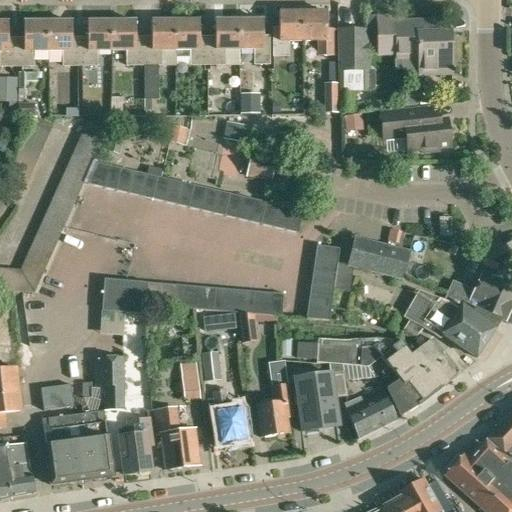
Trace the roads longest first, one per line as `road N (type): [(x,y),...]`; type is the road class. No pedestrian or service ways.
road 1 (secondary): [(188,505),(332,481),(389,457),(511,381)]
road 2 (residential): [(327,187),(397,198),(465,196),(511,173)]
road 3 (residential): [(509,153),(492,93),(490,0)]
